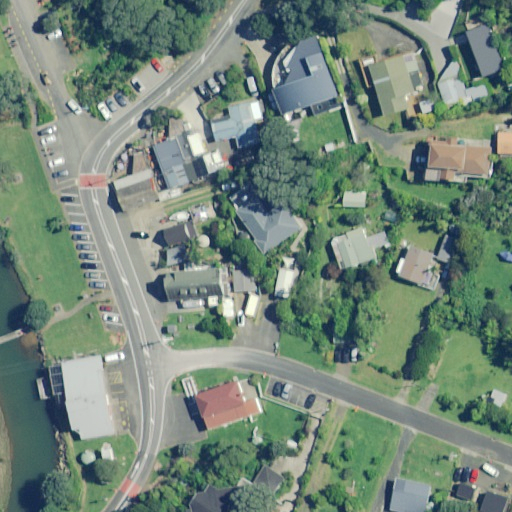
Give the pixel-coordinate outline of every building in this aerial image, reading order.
[(470,35),(487,81),(508,73),(491,27),(470,35)] [(278,94),(287,118),(315,107),(319,117),(343,108),(316,32),(310,34),(292,70),(298,73),(289,90),(278,94)] [(421,107),(403,47),(365,59),(382,118),(421,107)] [(455,82),(440,87),(448,109),(463,104),(455,82)] [(437,109),(433,99),(422,103),(426,114),(437,109)] [(216,127),(220,144),(238,140),(241,152),(265,146),(258,121),(269,118),(265,103),(253,106),(252,104),(231,110),(235,122),(216,127)] [(204,181),(187,135),(146,151),(162,197),(204,181)] [(511,135),(501,135),(502,157),(511,156),(511,135)] [(470,181),(494,182),(495,178),(493,178),(495,151),(459,149),(460,143),(450,142),(450,145),(432,144),(430,176),(444,177),(443,184),(470,186),(470,181)] [(153,171),(117,183),(128,215),(163,202),(162,197),(153,171)] [(256,245),(267,260),(307,232),(288,206),(281,211),(270,195),(261,201),(259,200),(239,214),(259,243),(256,245)] [(347,195),(346,209),(368,210),(368,196),(347,195)] [(193,210),(198,227),(217,221),(212,204),(193,210)] [(196,223),(169,231),(170,236),(158,240),(162,252),(201,240),(196,223)] [(349,272),(379,261),(376,251),(388,247),(389,250),(393,249),(387,234),(370,240),(368,236),(340,246),(349,272)] [(449,238),(441,262),(457,267),(465,244),(449,238)] [(191,245),(170,250),(173,265),(195,261),(191,245)] [(414,249),(403,280),(426,288),(437,257),(414,249)] [(255,268),(235,271),(237,291),(257,289),(255,268)] [(224,272),(167,277),(170,305),(226,300),(224,272)] [(297,275),(283,273),(279,299),(292,302),(297,275)] [(335,326),(336,347),(353,346),(352,325),(335,326)] [(104,359),(65,366),(77,435),(83,434),(85,443),(117,438),(104,359)] [(247,402),(239,380),(198,395),(211,430),(262,411),(257,398),(247,402)] [(511,389),(497,383),(488,403),(511,413),(511,389)] [(285,478),(266,466),(255,485),(274,496),(285,478)] [(434,485),(399,478),(392,509),(404,511),(435,511),(438,503),(431,501),(434,485)] [(210,491),(208,492),(207,492),(205,493),(204,493),(202,494),(201,495),(199,496),(198,498),(197,499),(196,500),(196,502),(195,503),(195,505),(194,507),(194,508),(190,508),(189,511),(242,511),(242,488),(213,488),(210,491)] [(505,511),(511,498),(492,491),(489,497),(482,494),(477,509),(486,511),(505,511)]
